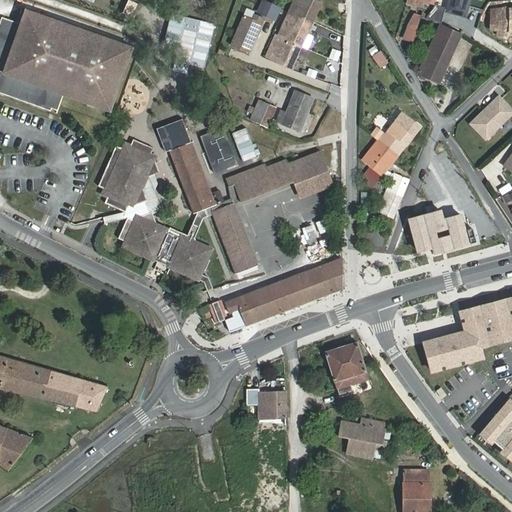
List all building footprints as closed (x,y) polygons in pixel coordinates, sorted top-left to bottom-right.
[(322,2),(317,0),(294,0),(289,11),(313,21),(322,2)] [(425,17),(439,20),(446,1),(441,0),(435,0),(435,4),(434,5),(425,17)] [(450,0),(447,10),(455,13),(455,10),(466,14),(469,0),(450,0)] [(263,1),(258,13),(274,20),(279,8),(263,1)] [(511,8),(492,10),(491,31),(499,30),(499,26),(509,26),(509,32),(511,31),(511,8)] [(21,23),(2,17),(0,21),(0,92),(51,110),(52,108),(58,110),(63,93),(110,109),(132,46),(25,10),(21,23)] [(291,69),(313,21),(289,11),(278,36),(276,35),(266,56),(291,69)] [(248,53),(264,18),(255,14),(253,19),(244,15),(231,45),(248,53)] [(404,39),(413,41),(421,17),(415,15),(410,23),(404,39)] [(418,75),(440,84),(462,33),(441,24),(418,75)] [(368,59),(376,71),(388,63),(380,51),(368,59)] [(308,68),(305,75),(314,78),(317,71),(308,68)] [(314,98),(295,91),(282,124),(300,131),(314,98)] [(511,111),(498,97),(470,124),(485,140),(511,113),(511,111)] [(260,100),(251,120),(267,127),(276,107),(260,100)] [(398,156),(421,127),(402,113),(386,134),(377,127),(371,135),(377,140),(398,156)] [(224,127),(200,136),(215,173),(238,164),(224,127)] [(123,148),(116,145),(98,186),(105,189),(103,194),(108,196),(105,203),(125,212),(128,205),(131,206),(147,200),(143,187),(147,178),(159,173),(154,159),(155,157),(150,155),(153,148),(133,139),(130,146),(125,144),(123,148)] [(371,188),(398,156),(377,140),(361,159),(370,166),(363,175),(369,180),(366,184),(371,188)] [(212,193),(192,142),(170,150),(194,213),(224,201),(219,190),(212,193)] [(288,163),(286,160),(266,167),(265,164),(227,179),(230,187),(234,186),(240,200),(294,180),(320,170),(325,183),(332,181),(320,151),(288,163)] [(511,152),(502,167),(511,173),(511,152)] [(320,170),(294,180),(301,197),(334,184),(332,181),(325,183),(320,170)] [(392,218),(408,180),(394,175),(378,212),(392,218)] [(511,192),(501,196),(504,203),(511,200),(511,192)] [(370,193),(362,193),(362,225),(370,225),(370,193)] [(147,200),(131,206),(136,218),(152,212),(147,200)] [(212,212),(236,273),(257,265),(233,203),(212,212)] [(443,219),(440,210),(409,219),(418,251),(431,247),(433,253),(476,241),(472,228),(465,230),(460,214),(443,219)] [(129,218),(120,238),(125,241),(123,246),(199,279),(203,269),(206,271),(210,260),(208,259),(212,250),(197,243),(194,238),(199,227),(192,224),(187,235),(170,228),(169,230),(157,225),(152,212),(136,218),(135,220),(129,218)] [(372,234),(371,244),(381,245),(383,235),(372,234)] [(230,312),(240,308),(246,325),(343,289),(343,258),(227,303),(230,312)] [(424,343),(432,371),(477,359),(474,348),(480,346),(511,338),(511,297),(460,311),(466,331),(424,343)] [(222,299),(209,304),(216,322),(229,318),(222,299)] [(326,352),(339,394),(352,390),(350,385),(369,379),(366,371),(357,343),(326,352)] [(480,346),(474,348),(477,359),(483,357),(480,346)] [(36,366),(0,356),(0,388),(96,411),(108,387),(36,366)] [(437,391),(442,399),(446,396),(441,388),(437,391)] [(260,420),(286,418),(286,391),(260,393),(260,389),(247,390),(247,405),(259,405),(260,420)] [(511,411),(504,405),(485,427),(493,434),(492,436),(506,448),(507,446),(511,450),(511,457),(511,458),(511,459),(511,411)] [(342,421),(339,435),(350,437),(347,452),(373,457),(375,448),(385,450),(387,440),(383,439),(385,429),(383,429),(384,424),(362,419),(361,424),(342,421)] [(0,462),(10,469),(33,438),(7,428),(0,424),(0,462)] [(493,434),(485,427),(480,433),(511,458),(511,457),(511,450),(507,446),(506,448),(492,436),(493,434)] [(147,511),(180,511),(173,469),(142,475),(147,511)] [(405,470),(405,483),(404,483),(404,511),(430,511),(430,483),(428,483),(428,471),(405,470)] [(225,511),(258,511),(259,498),(226,497),(225,511)]
